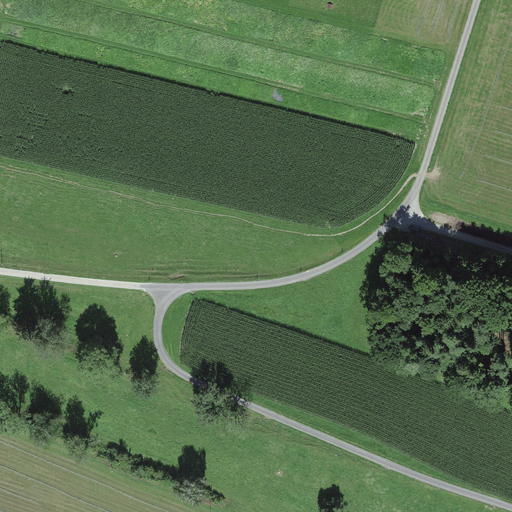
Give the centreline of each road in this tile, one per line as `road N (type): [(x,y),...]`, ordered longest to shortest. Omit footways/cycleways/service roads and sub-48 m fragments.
road 1 (track): [(477,0),(403,211),(327,265),(282,280),(170,286),(0,267)]
road 2 (track): [(170,286),(159,342),(180,371),(511,505)]
